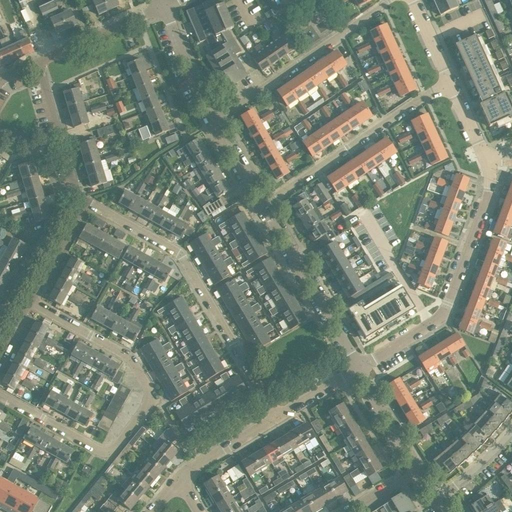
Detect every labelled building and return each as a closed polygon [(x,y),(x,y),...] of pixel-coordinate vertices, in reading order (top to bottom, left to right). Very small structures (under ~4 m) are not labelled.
[(26,1),(29,0),(17,0),(19,4),(20,4),(22,9),(25,8),(24,7),(28,5),(26,1)] [(42,16),(57,9),(53,0),(38,7),(42,16)] [(98,16),(108,11),(103,0),(94,0),(92,1),(98,16)] [(103,0),(108,11),(119,7),(115,0),(103,0)] [(205,57),(225,90),(247,76),(235,56),(239,54),(228,31),(233,29),(221,0),(214,0),(202,5),(202,6),(200,6),(186,12),(199,43),(206,40),(212,53),(205,57)] [(458,8),(454,0),(448,0),(436,6),(440,16),(458,8)] [(295,6),(292,1),(283,6),(285,9),(286,11),(295,6)] [(282,4),(273,9),(276,14),(285,9),(283,6),(282,4)] [(60,15),(67,30),(77,25),(70,11),(60,15)] [(67,30),(60,15),(50,20),(56,34),(67,30)] [(269,21),(265,24),(274,35),(277,33),(269,21)] [(370,33),(375,43),(390,37),(391,36),(389,32),(388,32),(385,26),(370,33)] [(18,43),(24,57),(34,52),(28,39),(24,31),(20,33),(23,41),(18,43)] [(277,33),(274,35),(287,55),(296,49),(286,34),(280,38),(277,33)] [(279,61),(287,55),(274,35),(271,37),(274,42),(269,46),(279,61)] [(244,36),(239,39),(244,46),(248,43),(244,36)] [(391,36),(390,37),(375,43),(380,54),(395,47),(392,41),(393,41),(391,36)] [(479,105),(489,127),(509,118),(510,120),(511,119),(511,107),(505,93),(502,95),(475,36),(454,45),(481,104),(479,105)] [(14,61),(24,57),(18,43),(12,46),(8,38),(4,39),(14,61)] [(0,51),(0,56),(4,66),(14,61),(4,39),(0,41),(0,42),(3,50),(0,51)] [(260,45),(257,47),(271,67),(279,61),(269,46),(263,50),(260,45)] [(262,72),(271,67),(257,47),(254,49),(257,54),(252,58),(262,72)] [(398,54),(395,47),(380,54),(385,65),(400,58),(401,58),(399,54),(398,54)] [(326,59),(336,72),(345,66),(336,52),(330,56),(326,58),(326,59)] [(317,66),(326,79),(336,72),(326,59),(326,58),(322,61),(322,62),(317,66)] [(401,58),(400,58),(385,65),(390,76),(405,69),(402,62),(403,62),(401,58)] [(132,77),(145,72),(140,60),(127,65),(132,77)] [(380,70),(378,65),(372,68),(374,73),(380,70)] [(326,79),(317,66),(311,70),(310,69),(306,72),(307,72),(316,86),(326,79)] [(405,69),(390,76),(395,86),(410,80),(411,79),(409,75),(408,75),(405,69)] [(150,84),(145,72),(132,77),(137,89),(150,84)] [(316,86),(307,72),(306,72),(303,74),(303,75),(297,79),(306,92),(316,86)] [(336,78),(340,84),(344,81),(341,75),(336,78)] [(306,92),(297,79),(291,83),(291,82),(287,85),(287,86),(297,99),(306,92)] [(411,79),(410,80),(395,86),(400,97),(415,91),(412,84),(413,83),(411,79)] [(344,89),(348,86),(344,81),(340,84),(344,89)] [(82,103),(90,101),(86,87),(81,89),(79,84),(73,86),(74,90),(63,93),(68,107),(82,103)] [(141,101),(155,95),(150,84),(137,89),(141,101)] [(297,99),(287,86),(287,85),(283,88),(284,88),(278,93),(287,106),(297,99)] [(340,96),(343,102),(348,99),(344,93),(340,96)] [(159,107),(155,95),(141,101),(146,113),(159,107)] [(347,107),(352,104),(348,99),(343,102),(347,107)] [(297,105),(301,110),(305,107),(302,102),(297,105)] [(71,118),(85,113),(82,103),(68,107),(71,118)] [(362,103),(352,110),(361,124),(362,125),(365,122),(365,121),(371,117),(362,103)] [(146,113),(151,124),(164,119),(159,107),(146,113)] [(309,113),(305,107),(301,110),(305,116),(309,113)] [(320,110),(324,115),(328,112),(325,107),(320,110)] [(362,125),(361,124),(352,110),(342,117),(351,130),(357,127),(358,127),(362,125)] [(241,118),(247,128),(259,121),(253,111),(241,118)] [(332,117),(328,112),(324,115),(327,120),(332,117)] [(85,113),(71,118),(74,128),(89,124),(85,113)] [(412,122),(417,133),(432,126),(430,122),(427,115),(412,122)] [(345,134),(351,130),(342,117),(332,123),(342,137),(342,138),(346,135),(345,134)] [(169,131),(164,119),(151,124),(144,127),(149,138),(151,138),(155,136),(155,137),(169,131)] [(265,132),(259,121),(247,128),(253,139),(265,132)] [(297,132),(304,128),(301,123),(295,127),(297,132)] [(332,123),(323,130),(332,144),(338,140),(342,138),(342,137),(332,123)] [(99,138),(113,134),(111,126),(96,130),(99,138)] [(432,126),(417,133),(422,144),(437,137),(434,131),(434,130),(432,126)] [(326,148),(332,144),(323,130),(317,134),(315,130),(310,133),(322,150),(323,151),(326,148)] [(271,142),(265,132),(253,139),(259,149),(271,142)] [(282,132),(277,134),(280,140),(285,137),(282,132)] [(323,151),(322,150),(310,133),(306,136),(309,140),(303,143),(312,157),(318,153),(319,154),(323,151)] [(168,145),(178,140),(176,135),(165,139),(168,145)] [(79,145),(82,156),(97,151),(94,141),(96,140),(94,136),(89,137),(90,142),(79,145)] [(427,155),(442,148),(442,147),(440,143),(440,144),(437,137),(422,144),(427,155)] [(183,163),(205,150),(198,139),(176,152),(179,157),(189,151),(192,157),(183,163)] [(377,146),(386,160),(396,153),(387,140),(380,144),(380,143),(376,146),(377,146)] [(291,152),(300,147),(296,141),(288,146),(291,152)] [(271,142),(259,149),(265,159),(277,153),(271,142)] [(386,160),(377,146),(376,146),(372,148),(373,149),(367,153),(376,166),(386,160)] [(442,147),(442,148),(427,155),(432,166),(447,159),(444,152),(442,147)] [(199,167),(211,160),(205,150),(183,163),(185,168),(195,162),(199,167)] [(85,166),(100,162),(97,151),(82,156),(85,166)] [(283,163),(277,153),(265,159),(271,170),(283,163)] [(376,166),(367,153),(361,157),(360,156),(357,159),(357,160),(366,173),(376,166)] [(366,173),(357,160),(357,159),(353,162),(347,166),(356,180),(366,173)] [(105,160),(100,162),(85,166),(88,177),(103,173),(109,171),(106,163),(105,160)] [(202,172),(205,178),(217,170),(211,160),(199,167),(193,171),(196,176),(202,172)] [(22,178),(36,174),(33,162),(22,165),(21,161),(12,164),(13,168),(18,167),(22,178)] [(283,163),(271,170),(277,180),(289,174),(283,163)] [(356,180),(347,166),(341,170),(337,172),(338,173),(347,186),(356,180)] [(205,178),(211,188),(223,180),(217,170),(205,178)] [(347,186),(338,173),(337,172),(333,175),(334,175),(327,180),(337,193),(347,186)] [(103,173),(88,177),(92,188),(103,184),(104,189),(110,187),(108,183),(106,183),(103,173)] [(25,189),(40,185),(36,174),(22,178),(25,189)] [(154,179),(149,175),(144,183),(150,186),(154,179)] [(450,180),(449,183),(448,186),(464,192),(469,180),(456,176),(454,181),(450,180)] [(189,188),(193,185),(189,179),(184,182),(189,188)] [(223,180),(211,188),(205,191),(208,197),(214,193),(217,198),(230,191),(223,180)] [(331,199),(321,184),(314,189),(323,204),(331,199)] [(372,187),(376,192),(380,189),(377,184),(372,187)] [(28,200),(43,196),(40,185),(25,189),(20,191),(21,195),(21,196),(27,195),(28,200)] [(172,191),(177,194),(181,187),(176,185),(172,191)] [(444,188),(442,196),(448,198),(447,198),(460,203),(464,192),(448,186),(447,189),(444,188)] [(196,198),(200,195),(196,189),(191,192),(196,198)] [(380,197),(384,194),(380,189),(376,192),(380,197)] [(129,209),(131,205),(136,198),(125,192),(118,203),(129,209)] [(316,209),(317,209),(313,202),(308,205),(302,195),(294,200),(297,205),(293,208),(300,219),(312,212),(316,209)] [(351,198),(355,203),(360,200),(356,195),(351,198)] [(32,211),(46,207),(43,196),(28,200),(32,211)] [(129,209),(140,215),(146,204),(136,198),(131,205),(129,209)] [(443,210),(456,214),(460,203),(447,198),(444,206),(441,205),(440,205),(439,208),(443,210)] [(208,216),(224,206),(220,200),(210,206),(209,203),(203,208),(208,216)] [(359,209),(363,206),(360,200),(355,203),(359,209)] [(511,201),(506,200),(502,211),(511,214),(511,201)] [(346,217),(352,213),(345,203),(340,207),(346,217)] [(156,209),(146,204),(140,215),(150,221),(156,209)] [(150,221),(161,227),(167,215),(169,211),(162,206),(161,207),(158,205),(156,209),(150,221)] [(46,207),(32,211),(32,212),(26,213),(27,216),(29,225),(50,219),(46,207)] [(437,211),(434,219),(439,221),(452,226),(456,214),(443,210),(439,208),(438,211),(437,211)] [(300,219),(307,231),(319,223),(323,220),(316,209),(312,212),(300,219)] [(167,215),(161,227),(171,233),(178,221),(180,217),(177,215),(169,211),(167,215)] [(202,223),(207,219),(201,211),(196,215),(202,223)] [(511,214),(502,211),(498,222),(510,226),(511,221),(511,214)] [(232,233),(249,223),(243,212),(225,222),(225,223),(218,227),(220,230),(227,226),(232,233)] [(332,222),(341,216),(339,212),(329,217),(332,222)] [(406,233),(410,222),(399,218),(395,229),(406,233)] [(326,234),(323,229),(327,226),(323,220),(319,223),(307,231),(314,242),(319,239),(322,246),(334,238),(330,232),(326,234)] [(188,227),(178,221),(171,233),(182,239),(184,234),(188,227)] [(439,221),(435,232),(447,237),(452,226),(439,221)] [(511,227),(510,226),(498,222),(493,233),(510,240),(510,239),(511,238),(511,227)] [(231,248),(255,233),(249,223),(232,233),(236,240),(229,244),(231,248)] [(79,238),(89,244),(96,231),(86,225),(79,238)] [(188,227),(184,234),(190,237),(194,230),(188,227)] [(106,236),(96,231),(89,244),(98,249),(106,236)] [(244,254),(261,244),(255,233),(231,248),(232,250),(240,246),(244,254)] [(189,244),(195,255),(220,240),(218,237),(211,242),(206,234),(189,244)] [(400,249),(404,238),(392,234),(388,245),(400,249)] [(108,254),(115,241),(106,236),(98,249),(108,254)] [(13,239),(7,249),(21,257),(27,246),(13,239)] [(424,248),(443,255),(447,243),(435,239),(432,245),(428,243),(427,246),(426,245),(424,248)] [(493,239),(489,251),(501,256),(505,257),(506,254),(507,253),(503,251),(506,244),(493,239)] [(221,243),(220,240),(195,255),(202,265),(219,255),(214,248),(221,243)] [(125,247),(115,241),(108,254),(118,260),(125,247)] [(335,243),(320,252),(320,253),(326,262),(341,252),(338,249),(335,244),(335,243)] [(261,244),(244,254),(248,261),(241,265),(243,268),(250,264),(268,254),(261,244)] [(133,265),(140,253),(129,247),(122,259),(133,265)] [(422,254),(428,256),(426,261),(439,266),(443,255),(424,248),(423,251),(422,254)] [(7,249),(2,259),(15,267),(21,257),(7,249)] [(501,256),(489,251),(485,262),(497,267),(501,256)] [(341,252),(326,262),(327,263),(331,271),(346,261),(341,252)] [(150,259),(140,253),(133,265),(144,271),(150,259)] [(208,275),(232,261),(230,258),(223,262),(219,255),(202,265),(208,275)] [(72,257),(66,268),(78,274),(84,264),(72,257)] [(0,271),(10,277),(15,267),(2,259),(0,258),(0,271)] [(259,279),(276,269),(270,258),(253,268),(246,273),(248,276),(255,272),(259,279)] [(154,277),(160,265),(150,259),(144,271),(154,277)] [(233,264),(232,261),(208,275),(214,286),(231,276),(226,268),(233,264)] [(346,261),(331,271),(333,274),(337,280),(352,271),(351,268),(348,264),(346,261)] [(426,261),(422,273),(434,277),(439,266),(426,261)] [(501,268),(497,267),(485,262),(480,273),(493,278),(497,280),(498,277),(501,268)] [(171,271),(160,265),(154,277),(165,283),(171,271)] [(128,267),(126,272),(131,275),(134,270),(128,267)] [(80,281),(80,279),(82,277),(78,274),(66,268),(61,279),(72,285),(76,279),(80,281)] [(258,293),(282,279),(276,269),(259,279),(263,286),(256,290),(258,293)] [(0,271),(0,284),(4,287),(10,277),(0,271)] [(352,271),(337,280),(339,284),(342,289),(358,280),(352,271)] [(131,275),(126,272),(123,276),(129,280),(131,275)] [(430,289),(434,277),(422,273),(417,284),(430,289)] [(493,278),(480,273),(476,285),(489,289),(493,278)] [(149,278),(146,283),(152,287),(155,282),(149,278)] [(66,295),(72,285),(61,279),(55,289),(66,295)] [(282,279),(258,293),(260,296),(267,292),(271,300),(286,291),(288,289),(282,279)] [(223,300),(246,287),(247,286),(245,283),(238,288),(233,280),(216,290),(223,300)] [(358,280),(342,289),(348,299),(349,299),(350,298),(352,296),(356,294),(359,293),(359,292),(362,290),(364,290),(363,289),(358,280)] [(152,287),(146,283),(143,288),(146,290),(149,292),(152,287)] [(489,289),(476,285),(472,296),(485,301),(489,302),(490,299),(493,291),(489,289)] [(247,286),(246,287),(223,300),(229,311),(246,301),(242,293),(249,289),(247,286)] [(60,306),(66,295),(55,289),(49,300),(60,306)] [(288,289),(286,291),(271,300),(276,307),(269,311),(270,314),(295,300),(288,289)] [(354,306),(347,310),(351,316),(353,319),(365,340),(415,309),(402,289),(364,312),(362,308),(364,306),(362,302),(354,307),(354,306)] [(485,301),(472,296),(468,307),(480,312),(485,301)] [(170,318),(187,308),(181,297),(157,312),(159,315),(166,311),(170,318)] [(284,320),(301,310),(295,300),(270,314),(272,317),(279,313),(284,320)] [(250,308),(246,301),(229,311),(235,321),(259,307),(258,304),(250,308)] [(261,310),(259,307),(235,321),(241,332),(258,321),(254,314),(261,310)] [(480,312),(468,307),(463,318),(476,323),(480,312)] [(102,325),(108,314),(97,308),(91,319),(102,325)] [(193,318),(187,308),(170,318),(175,326),(168,330),(169,333),(193,318)] [(110,310),(108,314),(102,325),(112,331),(119,319),(113,316),(115,312),(113,311),(110,310)] [(301,310),(284,320),(288,327),(281,332),(283,335),(290,331),(307,321),(301,310)] [(129,325),(131,321),(132,321),(129,319),(127,318),(125,323),(119,319),(112,331),(123,337),(129,325)] [(182,339),(200,329),(193,318),(169,333),(171,336),(178,332),(182,339)] [(476,323),(463,318),(459,330),(472,335),(476,323)] [(37,321),(31,332),(43,338),(49,328),(37,321)] [(263,329),(258,321),(241,332),(247,342),(272,327),(270,325),(263,329)] [(140,331),(129,325),(123,337),(134,343),(140,331)] [(273,331),(272,327),(247,342),(254,352),(271,342),(266,335),(273,331)] [(200,329),(182,339),(187,346),(180,350),(182,353),(206,339),(200,329)] [(44,345),(45,343),(47,340),(43,338),(31,332),(25,342),(37,349),(40,343),(44,345)] [(492,332),(488,342),(494,344),(497,334),(492,332)] [(444,343),(451,354),(464,347),(457,335),(444,343)] [(195,359),(212,349),(206,339),(182,353),(184,357),(191,352),(195,359)] [(140,350),(146,360),(167,348),(170,346),(169,343),(162,347),(157,340),(140,350)] [(64,341),(61,348),(67,351),(70,345),(64,341)] [(37,349),(25,342),(19,353),(31,359),(37,349)] [(451,354),(444,343),(431,351),(439,362),(451,354)] [(77,364),(80,365),(82,361),(88,350),(78,344),(71,355),(77,358),(76,363),(77,364)] [(56,346),(54,348),(65,354),(67,351),(61,348),(56,345),(56,346)] [(170,346),(167,348),(146,360),(153,371),(170,361),(165,353),(172,349),(170,346)] [(194,374),(218,359),(212,349),(195,359),(199,367),(192,371),(194,374)] [(82,361),(80,365),(83,367),(85,368),(87,364),(92,367),(96,359),(99,355),(88,350),(82,361)] [(465,359),(470,356),(466,350),(462,352),(465,359)] [(439,362),(431,351),(419,358),(426,370),(439,362)] [(31,359),(19,353),(14,363),(25,370),(31,359)] [(109,361),(99,355),(96,359),(92,367),(98,370),(96,374),(98,375),(101,377),(109,361)] [(33,364),(38,367),(41,361),(36,358),(33,364)] [(453,366),(457,364),(454,358),(449,360),(453,366)] [(218,359),(194,374),(196,377),(203,373),(207,380),(224,370),(218,359)] [(41,361),(38,367),(43,370),(43,369),(44,367),(46,364),(41,361)] [(101,377),(103,378),(105,379),(108,375),(114,379),(118,371),(120,367),(109,361),(101,377)] [(159,381),(183,367),(181,364),(174,368),(170,361),(153,371),(159,381)] [(25,370),(14,363),(8,374),(20,380),(25,370)] [(440,374),(445,371),(441,365),(437,368),(440,374)] [(184,370),(183,367),(159,381),(165,391),(182,381),(177,374),(184,370)] [(114,379),(112,382),(117,385),(118,384),(123,374),(118,371),(114,379)] [(226,373),(223,375),(237,399),(248,393),(238,376),(230,380),(226,373)] [(20,380),(8,374),(2,385),(14,391),(20,380)] [(224,384),(217,388),(227,405),(237,399),(223,375),(220,377),(224,384)] [(511,377),(509,375),(503,384),(511,390),(511,377)] [(26,378),(23,382),(22,385),(27,388),(31,381),(26,378)] [(402,385),(399,379),(388,386),(394,397),(409,388),(408,385),(406,382),(402,385)] [(35,383),(31,381),(27,388),(31,390),(35,383)] [(186,388),(182,381),(165,391),(171,402),(188,392),(195,387),(193,384),(186,388)] [(117,390),(128,396),(131,391),(120,385),(117,390)] [(205,385),(202,387),(217,411),(227,405),(217,388),(209,393),(205,385)] [(217,411),(202,387),(199,389),(203,396),(196,401),(206,418),(217,411)] [(411,401),(412,400),(408,395),(412,392),(411,390),(409,388),(394,397),(401,407),(411,401)] [(115,396),(125,402),(128,396),(117,390),(115,396)] [(55,410),(55,409),(64,394),(61,393),(60,393),(58,396),(51,392),(44,404),(55,410)] [(493,403),(509,416),(511,412),(511,411),(511,404),(496,392),(490,401),(493,403)] [(64,394),(55,409),(55,410),(65,415),(72,404),(67,401),(68,397),(66,396),(64,394)] [(474,397),(478,402),(482,399),(479,394),(474,397)] [(125,402),(115,396),(112,401),(122,407),(125,402)] [(451,403),(447,396),(442,399),(446,406),(451,403)] [(469,408),(478,402),(474,397),(466,402),(469,408)] [(185,398),(182,400),(196,424),(206,418),(196,401),(189,405),(185,398)] [(65,415),(76,421),(82,410),(85,406),(82,404),(80,403),(80,402),(75,399),(74,400),(72,404),(65,415)] [(185,430),(196,424),(182,400),(179,402),(183,409),(175,413),(185,430)] [(401,407),(407,417),(418,410),(412,400),(411,401),(401,407)] [(122,407),(112,401),(109,406),(119,412),(122,407)] [(461,413),(466,410),(469,408),(466,402),(457,407),(461,413)] [(506,420),(509,416),(493,403),(487,410),(502,424),(505,420),(506,420)] [(330,419),(334,425),(350,415),(346,408),(345,409),(343,405),(329,413),(332,419),(330,419)] [(106,412),(116,418),(119,412),(109,406),(106,412)] [(461,413),(457,407),(453,411),(456,416),(461,413)] [(93,416),(82,410),(76,421),(87,427),(93,416)] [(425,421),(418,410),(407,417),(413,428),(425,421)] [(502,424),(487,410),(480,418),(495,432),(498,428),(499,428),(502,424)] [(103,417),(114,423),(116,418),(106,412),(103,417)] [(338,429),(342,435),(356,426),(353,422),(354,422),(350,415),(334,425),(337,430),(338,429)] [(441,418),(444,423),(449,420),(446,415),(441,418)] [(100,422),(111,428),(114,423),(103,417),(100,422)] [(440,426),(444,423),(441,418),(436,421),(440,426)] [(480,418),(473,425),(488,439),(491,435),(492,436),(495,432),(480,418)] [(317,434),(323,430),(317,420),(311,424),(317,434)] [(111,428),(100,422),(97,427),(108,433),(111,428)] [(294,429),(304,446),(310,443),(309,442),(314,438),(306,424),(302,426),(301,425),(294,429)] [(425,427),(428,433),(433,430),(430,424),(425,427)] [(473,425),(466,432),(481,447),(484,443),(488,439),(473,425)] [(21,436),(25,429),(19,426),(15,432),(21,436)] [(358,430),(356,426),(342,435),(345,440),(343,441),(347,446),(363,436),(359,430),(358,430)] [(142,427),(136,434),(140,438),(145,431),(142,427)] [(422,437),(428,433),(425,427),(419,431),(422,437)] [(35,446),(39,438),(41,434),(31,428),(24,440),(35,446)] [(157,452),(170,462),(178,452),(170,445),(171,443),(177,440),(170,428),(164,432),(166,436),(160,444),(162,446),(157,452)] [(288,434),(284,437),(293,451),(298,448),(299,450),(304,446),(294,429),(288,433),(288,434)] [(466,432),(459,439),(473,454),(476,450),(477,451),(481,447),(466,432)] [(33,450),(36,451),(38,452),(40,449),(46,452),(52,440),(41,434),(39,438),(35,446),(33,450)] [(136,434),(131,441),(134,444),(140,438),(136,434)] [(319,438),(324,446),(328,443),(323,436),(319,438)] [(354,456),(369,448),(366,443),(367,443),(363,436),(347,446),(350,452),(351,451),(354,456)] [(449,443),(452,445),(465,461),(469,457),(469,458),(473,454),(459,439),(457,436),(449,443)] [(293,451),(284,437),(280,439),(280,438),(273,442),(283,459),(288,456),(288,454),(293,451)] [(56,457),(62,447),(62,446),(52,440),(46,452),(56,457)] [(267,447),(263,450),(272,464),(277,461),(278,462),(283,459),(273,442),(266,446),(267,447)] [(332,450),(328,443),(324,446),(328,452),(332,450)] [(5,449),(11,453),(14,447),(8,444),(5,449)] [(452,445),(444,452),(457,468),(461,464),(461,465),(465,461),(452,445)] [(62,446),(62,447),(56,457),(67,463),(73,452),(62,446)] [(126,447),(120,454),(124,457),(130,450),(126,447)] [(359,468),(376,458),(372,451),(371,452),(369,448),(354,456),(358,461),(356,462),(359,468)] [(258,451),(251,455),(262,472),(267,469),(266,467),(272,464),(263,450),(259,452),(258,451)] [(151,455),(147,460),(162,472),(170,462),(157,452),(153,457),(151,455)] [(318,461),(326,457),(323,452),(315,457),(318,461)] [(453,471),(457,468),(444,452),(432,461),(445,478),(452,471),(453,471)] [(120,454),(115,461),(118,464),(124,457),(120,454)] [(256,475),(262,472),(251,455),(245,459),(245,460),(241,463),(250,477),(256,474),(256,475)] [(331,459),(336,467),(340,464),(336,457),(331,459)] [(12,458),(9,464),(21,470),(22,470),(25,472),(31,461),(28,459),(25,458),(22,463),(12,458)] [(380,477),(375,467),(380,464),(376,458),(359,468),(349,475),(352,479),(364,472),(370,483),(380,477)] [(146,465),(141,471),(154,482),(162,472),(147,460),(144,464),(146,465)] [(323,469),(330,464),(328,460),(320,464),(323,469)] [(309,461),(301,465),(304,469),(311,465),(309,461)] [(345,472),(340,464),(336,467),(340,474),(345,472)] [(238,479),(244,475),(238,465),(232,469),(238,479)] [(301,465),(294,470),(296,474),(304,469),(301,465)] [(87,475),(90,470),(85,467),(82,472),(87,475)] [(110,467),(104,474),(108,477),(114,470),(110,467)] [(306,473),(308,477),(316,472),(313,468),(306,473)] [(0,503),(15,511),(48,511),(52,507),(13,485),(17,478),(56,500),(59,494),(14,469),(5,485),(1,483),(3,480),(0,478),(0,503)] [(134,475),(131,479),(146,491),(154,482),(141,471),(137,476),(134,475)] [(308,477),(306,473),(298,477),(301,481),(308,477)] [(104,474),(99,480),(102,483),(108,477),(104,474)] [(280,478),(282,482),(290,478),(287,474),(280,478)] [(349,489),(356,485),(352,479),(349,475),(343,478),(349,489)] [(504,483),(506,482),(508,480),(505,475),(500,478),(504,483)] [(209,497),(226,486),(223,481),(221,482),(218,477),(204,485),(206,489),(205,490),(209,497)] [(282,482),(280,478),(273,483),(275,487),(282,482)] [(332,480),(327,483),(337,500),(344,496),(343,495),(347,493),(338,478),(333,481),(332,480)] [(125,491),(138,501),(146,491),(131,479),(127,483),(130,485),(125,491)] [(247,489),(251,486),(246,479),(242,481),(247,489)] [(285,486),(287,490),(294,485),(292,481),(285,486)] [(96,483),(92,488),(98,493),(102,488),(100,486),(96,483)] [(337,500),(327,483),(321,487),(322,488),(317,491),(325,505),(330,503),(330,504),(337,500)] [(217,507),(231,498),(228,493),(229,492),(226,486),(209,497),(213,503),(214,503),(217,507)] [(251,496),(255,494),(251,486),(247,489),(251,496)] [(287,490),(285,486),(277,490),(279,494),(287,490)] [(261,495),(269,491),(266,487),(258,491),(261,495)] [(92,488),(88,493),(92,496),(97,501),(102,496),(98,493),(92,488)] [(115,491),(107,500),(121,511),(123,511),(126,508),(130,511),(138,501),(125,491),(121,496),(115,491)] [(311,493),(305,496),(314,511),(317,511),(322,509),(321,508),(325,505),(317,491),(312,494),(311,493)] [(472,511),(483,511),(494,505),(488,495),(484,498),(480,493),(472,498),(475,503),(469,507),(472,511)] [(266,503),(273,498),(271,494),(263,499),(266,503)] [(403,494),(382,507),(385,511),(406,511),(413,510),(403,494)] [(86,496),(80,503),(84,506),(90,499),(86,496)] [(301,501),(296,504),(300,511),(314,511),(305,496),(300,499),(301,501)] [(218,511),(232,511),(239,508),(236,503),(234,503),(231,498),(217,507),(219,511),(218,511)] [(102,511),(121,511),(107,500),(100,509),(102,511)] [(263,507),(259,500),(254,502),(259,510),(263,507)] [(503,511),(505,510),(499,502),(494,505),(483,511),(503,511),(504,511),(503,511)] [(80,503),(75,509),(77,511),(79,511),(84,506),(80,503)]
